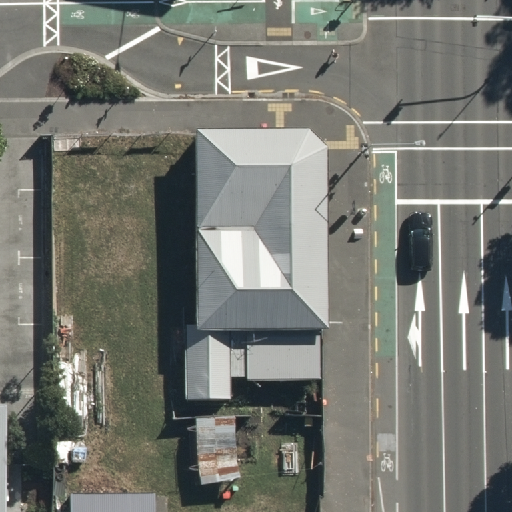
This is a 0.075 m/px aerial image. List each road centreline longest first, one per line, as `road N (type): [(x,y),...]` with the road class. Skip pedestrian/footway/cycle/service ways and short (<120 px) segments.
road 1 (residential): [(464,135),(404,87),(348,70),(208,71),(157,59),(78,2)]
road 2 (primary): [(466,511),(464,135)]
road 3 (primary): [(464,135),(463,0)]
